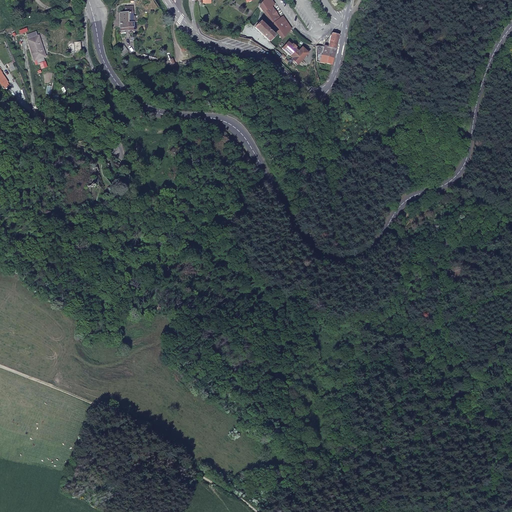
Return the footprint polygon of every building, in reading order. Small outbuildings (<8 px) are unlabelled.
[(270,0),(269,1),(268,1),(263,8),(272,21),(274,23),(284,38),(294,29),(286,17),(283,19),(274,6),(277,4),(274,0),(270,0)] [(126,14),(128,32),(139,30),(137,18),(137,13),(126,14)] [(276,38),(263,24),(258,29),(271,42),(276,38)] [(332,33),(331,34),(328,47),(335,49),(339,34),(332,33)] [(34,38),(25,42),(33,61),(42,57),(34,38)] [(295,55),(296,57),(303,49),(302,48),(299,51),(288,41),(283,47),(293,57),(295,55)] [(326,63),(332,64),(335,49),(328,47),(324,46),(322,54),(328,55),(326,63)] [(296,57),(301,61),(308,53),(303,49),(296,57)] [(317,61),(326,63),(328,55),(322,54),(317,52),(317,61)] [(44,59),(38,62),(40,67),(46,65),(44,59)] [(11,85),(8,81),(3,74),(0,75),(0,81),(3,85),(5,89),(11,85)] [(323,111),(316,107),(314,113),(319,116),(323,111)]
